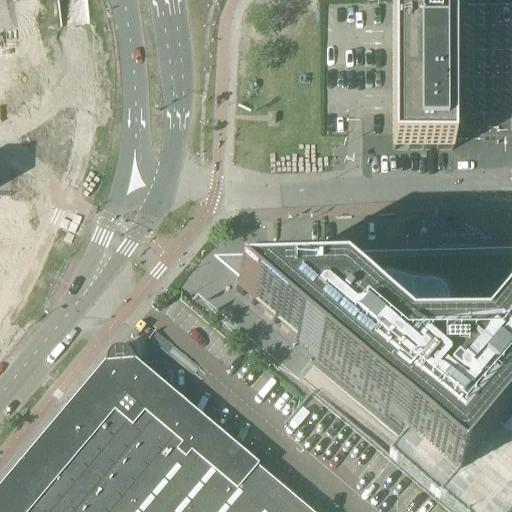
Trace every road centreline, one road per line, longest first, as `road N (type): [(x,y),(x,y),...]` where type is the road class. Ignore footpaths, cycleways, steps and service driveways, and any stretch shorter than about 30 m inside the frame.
road 1 (tertiary): [(65,271),(52,117),(17,0)]
road 2 (tertiary): [(89,279),(132,230),(163,169),(153,89)]
road 3 (tertiary): [(0,135),(23,269)]
